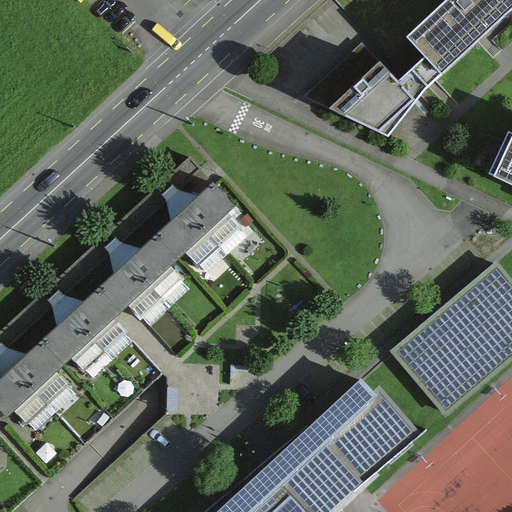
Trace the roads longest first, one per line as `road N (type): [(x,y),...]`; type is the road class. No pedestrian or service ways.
road 1 (residential): [(173,78),(198,101),(386,180),(407,215),(404,251),(394,274),(116,511)]
road 2 (primary): [(173,78),(0,239)]
